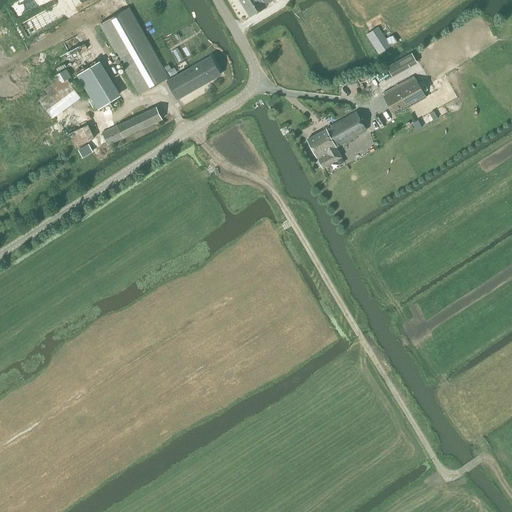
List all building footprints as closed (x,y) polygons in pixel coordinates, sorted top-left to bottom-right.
[(238,0),(250,17),(267,6),(266,5),(262,0),(238,0)] [(170,80),(129,8),(99,25),(139,94),(166,79),(167,81),(170,80)] [(378,27),(367,34),(379,54),(391,46),(378,27)] [(412,53),(387,67),(391,75),(416,61),(412,53)] [(211,56),(170,80),(167,81),(178,99),(221,75),(211,56)] [(99,62),(78,75),(97,108),(119,95),(99,62)] [(415,79),(384,96),(394,114),(425,96),(415,79)] [(79,97),(67,81),(39,100),(52,117),(79,97)] [(156,107),(103,133),(108,146),(162,120),(156,107)] [(356,112),(307,140),(318,157),(319,156),(321,159),(319,160),(323,168),(342,157),(336,147),(366,130),(356,112)] [(88,124),(70,133),(76,147),(95,138),(88,124)]
